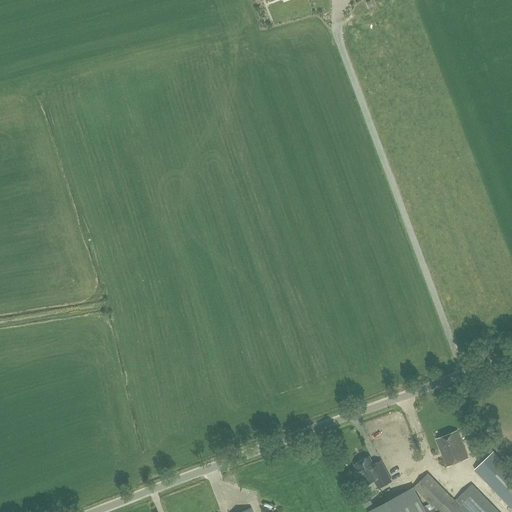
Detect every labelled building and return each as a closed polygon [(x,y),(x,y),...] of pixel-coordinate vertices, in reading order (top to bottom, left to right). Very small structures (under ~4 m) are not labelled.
[(437,439),(447,466),(468,458),(458,431),(437,439)] [(478,471),(511,507),(511,472),(487,447),(477,457),(484,465),(478,471)] [(384,469),(377,473),(369,457),(355,464),(366,485),(375,480),(379,488),(391,481),(380,461),(380,462),(384,469)] [(439,511),(460,511),(457,508),(458,507),(463,511),(499,511),(473,484),(455,501),(428,474),(415,487),(439,511)] [(426,511),(414,488),(369,511),(426,511)]
